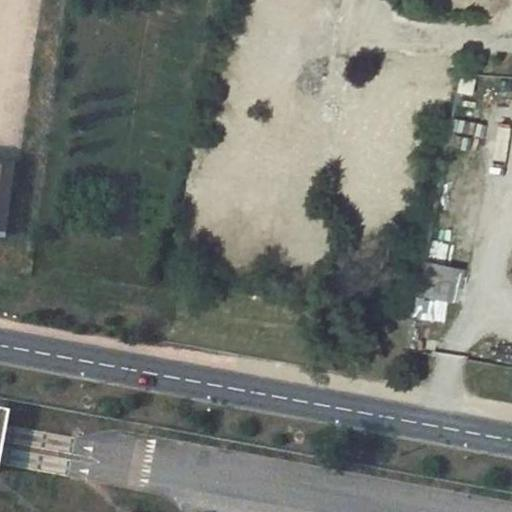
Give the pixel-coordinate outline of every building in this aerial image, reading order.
[(260,0),(236,98),(287,111),(315,0),(260,0)] [(434,0),(475,9),(477,0),(434,0)] [(398,218),(427,87),(374,76),(345,206),(398,218)] [(198,218),(249,230),(266,161),(215,148),(198,218)] [(0,159),(0,233),(8,235),(18,161),(0,159)] [(468,270),(432,261),(424,295),(460,304),(468,270)]
